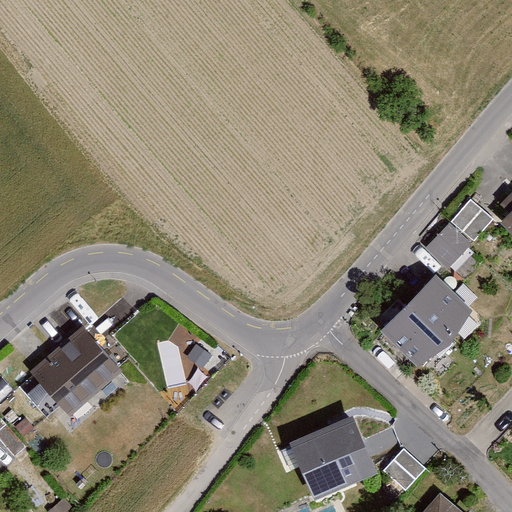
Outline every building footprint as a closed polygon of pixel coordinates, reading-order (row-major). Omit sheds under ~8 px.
[(471,199),(451,221),(475,241),(493,218),(471,199)] [(511,211),(503,221),(511,228),(511,211)] [(448,222),(424,247),(448,269),(472,244),(448,222)] [(384,328),(419,362),(470,311),(433,278),(384,328)] [(82,324),(28,373),(69,418),(123,369),(82,324)] [(317,495),(380,471),(358,416),(296,440),(317,495)] [(404,447),(383,470),(405,491),(427,468),(404,447)] [(466,511),(444,492),(425,511),(466,511)]
